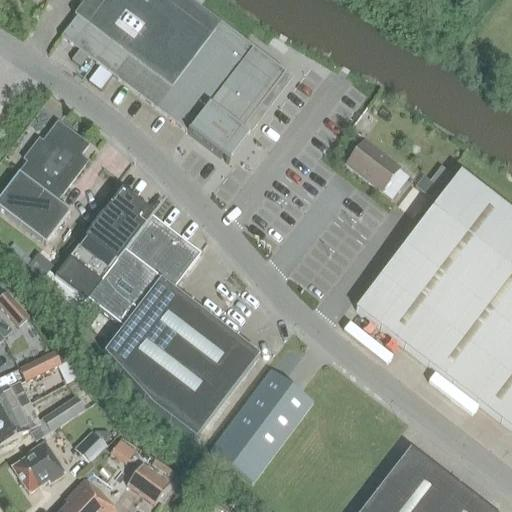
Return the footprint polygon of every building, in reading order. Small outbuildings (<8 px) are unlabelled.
[(100,93),(111,78),(219,160),(284,75),(185,0),(87,0),(83,5),(74,17),(76,19),(60,39),(78,53),(71,62),(79,69),(86,59),(99,68),(88,83),(100,93)] [(50,99),(44,111),(61,119),(67,107),(50,99)] [(57,125),(42,144),(38,141),(22,162),(26,165),(0,199),(0,212),(45,246),(69,215),(56,205),(85,166),(78,161),(88,148),(57,125)] [(363,145),(345,168),(381,196),(399,172),(363,145)] [(511,217),(460,177),(355,312),(511,433),(511,217)] [(423,178),(415,190),(431,202),(439,190),(423,178)] [(85,305),(87,304),(151,219),(152,218),(120,193),(102,218),(101,218),(89,233),(89,234),(47,289),(79,314),(85,305)] [(200,256),(151,219),(87,304),(99,313),(87,330),(110,348),(103,357),(152,411),(196,443),(258,359),(172,293),(200,256)] [(42,282),(47,276),(51,271),(36,259),(32,264),(29,269),(28,270),(27,271),(32,274),(42,282)] [(27,320),(4,294),(0,298),(0,314),(14,331),(27,320)] [(3,342),(12,334),(0,320),(0,345),(4,342),(3,342)] [(59,368),(52,354),(16,371),(23,385),(59,368)] [(251,487),(312,405),(270,374),(209,455),(251,487)] [(0,420),(29,406),(19,385),(8,391),(8,390),(0,393),(0,420)] [(50,435),(83,413),(75,400),(42,422),(50,435)] [(29,433),(40,428),(29,406),(0,420),(0,447),(29,433)] [(102,447),(109,439),(105,435),(95,435),(92,437),(89,434),(71,452),(86,467),(104,449),(102,447)] [(116,453),(131,460),(135,451),(121,443),(116,453)] [(48,487),(64,477),(43,446),(28,456),(29,459),(11,471),(28,497),(47,484),(48,487)] [(487,511),(409,451),(362,511),(487,511)] [(153,509),(169,488),(141,467),(126,488),(153,509)] [(114,511),(84,483),(63,505),(66,507),(61,511),(114,511)]
